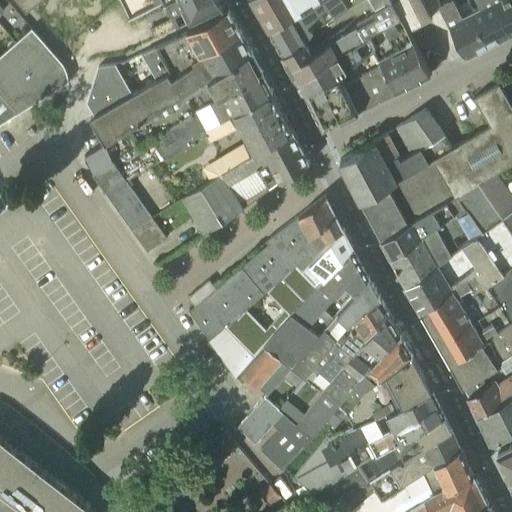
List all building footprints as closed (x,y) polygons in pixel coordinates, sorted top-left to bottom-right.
[(121,0),(130,16),(161,0),(121,0)] [(167,3),(178,26),(225,3),(223,0),(169,0),(167,2),(167,3)] [(393,0),(396,6),(399,10),(405,22),(408,28),(431,16),(422,0),(253,0),(271,30),(301,11),(310,24),(327,5),(338,14),(350,5),(357,0),(393,0)] [(365,37),(298,77),(305,89),(340,68),(375,46),(369,33),(397,19),(391,8),(396,6),(393,0),(390,0),(373,10),(376,14),(358,24),(365,37)] [(366,0),(373,10),(390,0),(366,0)] [(466,54),(490,42),(474,10),(463,16),(455,0),(446,0),(441,3),(466,54)] [(468,0),(474,10),(490,42),(511,30),(511,29),(496,0),(468,0)] [(511,0),(496,0),(511,29),(511,0)] [(188,31),(142,53),(156,78),(170,70),(174,77),(196,63),(193,58),(241,30),(229,9),(188,31)] [(284,53),(308,37),(307,36),(313,30),(310,24),(301,11),(271,30),(284,53)] [(158,34),(177,24),(173,16),(154,26),(158,34)] [(431,73),(408,28),(405,22),(399,26),(407,43),(399,47),(415,81),(431,73)] [(330,39),(315,49),(308,37),(284,53),(298,77),(365,37),(358,24),(357,23),(330,39)] [(0,124),(69,80),(68,76),(67,71),(65,65),(63,61),(34,29),(0,58),(0,124)] [(252,52),(241,30),(193,58),(196,63),(174,77),(170,70),(156,78),(133,92),(96,114),(92,117),(107,142),(131,128),(252,52)] [(415,81),(399,47),(380,56),(382,60),(397,90),(415,81)] [(178,117),(262,70),(252,52),(131,128),(140,143),(152,135),(178,117)] [(382,60),(346,81),(360,109),(397,90),(382,60)] [(96,114),(133,92),(116,63),(99,66),(88,100),(96,114)] [(360,109),(346,81),(340,68),(305,89),(324,126),(359,109),(360,109)] [(204,128),(210,125),(273,90),(262,70),(178,117),(152,135),(165,157),(170,155),(207,134),(204,128)] [(511,163),(511,105),(500,83),(475,96),(491,125),(452,147),(361,199),(382,238),(448,201),(494,175),(511,163)] [(211,141),(238,126),(239,128),(242,127),(243,129),(283,109),(273,90),(210,125),(204,128),(207,134),(211,141)] [(361,199),(452,147),(426,108),(341,160),(353,184),(361,199)] [(255,151),(292,127),(283,109),(243,129),(255,151)] [(250,154),(221,173),(181,198),(204,233),(217,225),(244,207),(244,208),(282,179),(310,162),(292,127),(255,151),(250,154)] [(213,160),(221,173),(250,154),(243,142),(213,160)] [(105,190),(126,178),(113,160),(93,173),(105,190)] [(448,201),(456,214),(391,254),(407,283),(452,253),(461,246),(454,236),(463,230),(470,240),(511,210),(511,201),(494,175),(448,201)] [(132,187),(126,178),(105,190),(111,199),(132,187)] [(111,199),(118,208),(139,196),(132,187),(111,199)] [(189,310),(210,339),(245,309),(264,292),(299,262),(304,267),(311,259),(344,227),(326,194),(266,240),(269,243),(217,287),(196,305),(189,310)] [(145,205),(139,196),(118,208),(124,217),(145,205)] [(382,238),(391,254),(456,214),(448,201),(382,238)] [(124,217),(130,226),(152,214),(145,205),(124,217)] [(511,265),(511,210),(470,240),(461,246),(452,253),(407,283),(422,310),(466,277),(476,272),(486,284),(511,265)] [(152,214),(130,226),(139,238),(160,225),(152,214)] [(139,238),(148,250),(168,236),(160,225),(139,238)] [(299,262),(264,292),(275,304),(280,299),(292,312),(354,247),(344,227),(311,259),(319,266),(311,275),(303,268),(304,267),(299,262)] [(348,282),(356,289),(369,274),(354,247),(292,312),(272,334),(240,371),(268,393),(284,375),(334,316),(325,307),(348,282)] [(466,277),(422,310),(436,334),(511,290),(511,265),(486,284),(476,272),(466,277)] [(334,316),(284,375),(298,386),(313,368),(341,333),(355,316),(380,296),(381,296),(369,274),(356,289),(334,316)] [(196,305),(217,287),(210,279),(189,296),(196,305)] [(450,358),(511,316),(511,290),(436,334),(450,358)] [(345,335),(341,333),(313,368),(331,381),(368,337),(391,313),(382,299),(381,296),(380,296),(355,316),(363,328),(354,334),(352,331),(345,335)] [(245,309),(210,339),(236,375),(240,371),(272,334),(245,309)] [(305,413),(297,422),(291,418),(284,411),(274,423),(281,428),(262,448),(283,468),(312,437),(327,419),(401,330),(391,313),(368,337),(331,381),(305,413)] [(511,316),(450,358),(464,383),(511,352),(511,316)] [(401,330),(327,419),(335,426),(347,411),(366,388),(413,351),(401,330)] [(434,389),(424,370),(413,351),(366,388),(347,411),(355,426),(399,407),(434,389)] [(511,352),(464,383),(468,391),(478,411),(511,388),(511,352)] [(511,388),(478,411),(492,439),(511,427),(511,388)] [(399,407),(355,426),(331,437),(328,433),(293,476),(296,479),(440,402),(434,389),(399,407)] [(284,411),(266,395),(238,425),(256,442),(274,423),(284,411)] [(301,483),(314,495),(358,465),(368,458),(378,451),(446,414),(440,402),(296,479),(301,483)] [(297,422),(305,413),(299,409),(291,418),(297,422)] [(378,451),(368,458),(377,475),(452,426),(446,414),(378,451)] [(381,497),(462,447),(452,426),(377,475),(369,480),(358,465),(314,495),(328,511),(346,511),(375,488),(381,497)] [(0,511),(99,511),(61,482),(61,483),(0,434),(0,511)] [(511,445),(498,452),(508,474),(511,471),(511,445)] [(402,511),(415,504),(449,486),(473,472),(468,461),(462,447),(381,497),(375,488),(346,511),(402,511)] [(472,511),(488,501),(485,496),(473,472),(449,486),(415,504),(402,511),(472,511)] [(261,490),(273,504),(282,496),(270,483),(261,490)] [(493,511),(488,501),(472,511),(493,511)]
